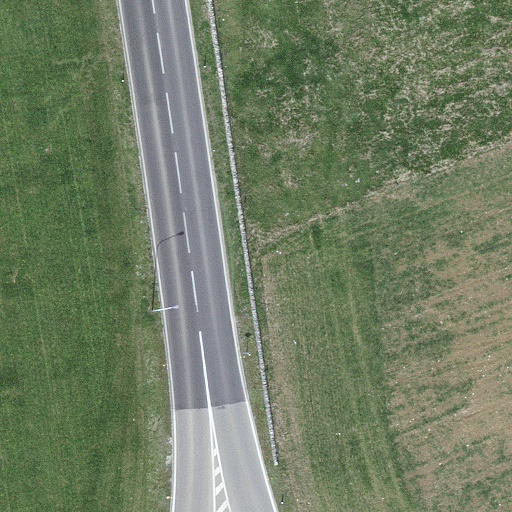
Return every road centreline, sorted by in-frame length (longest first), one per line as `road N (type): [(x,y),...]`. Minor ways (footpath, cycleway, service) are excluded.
road 1 (primary): [(199,333),(147,0)]
road 2 (primary): [(261,511),(199,333)]
road 3 (primary): [(199,333),(194,511)]
